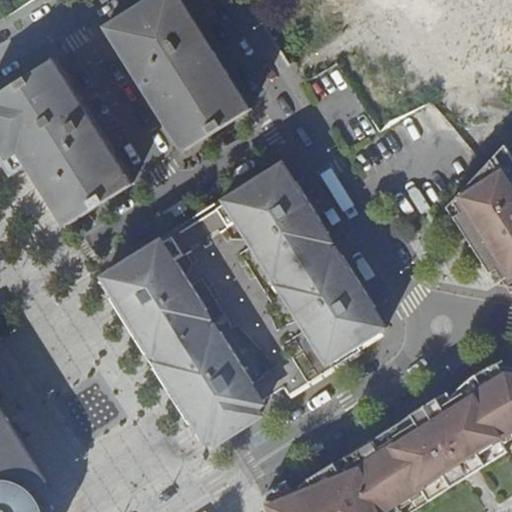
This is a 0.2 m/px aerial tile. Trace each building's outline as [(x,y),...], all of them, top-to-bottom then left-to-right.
[(156,106),(185,151),(204,139),(243,115),(253,109),(212,45),(186,3),(184,0),(148,0),(130,11),(106,27),(146,89),(153,84),(163,101),(156,106)] [(88,125),(95,121),(56,59),(32,73),(0,92),(0,157),(11,175),(28,164),(57,211),(66,226),(80,217),(134,183),(105,137),(98,142),(88,125)] [(153,84),(146,89),(150,96),(156,106),(163,101),(153,84)] [(95,121),(88,125),(98,142),(105,137),(98,126),(95,121)] [(451,207),(457,217),(462,214),(495,267),(487,271),(497,286),(511,276),(511,154),(507,147),(451,207)] [(165,239),(265,397),(283,386),(288,394),(294,390),(311,380),(337,363),(354,353),(360,349),(358,345),(383,330),(370,308),(338,258),(329,244),(324,235),(291,183),(281,166),(165,239)] [(297,179),(291,183),(324,235),(330,231),(297,179)] [(495,267),(462,214),(457,217),(455,220),(465,236),(478,257),(487,271),(495,267)] [(165,239),(99,280),(199,439),(208,433),(213,441),(219,438),(261,411),(256,403),(265,397),(165,239)] [(344,254),(338,258),(370,308),(375,304),(344,254)] [(511,276),(497,286),(498,287),(506,289),(511,289),(511,276)] [(448,392),(453,400),(469,391),(502,445),(511,438),(511,422),(505,410),(500,400),(497,385),(496,373),(501,369),(505,366),(504,361),(485,368),(455,388),(448,392)] [(511,367),(505,366),(501,369),(496,373),(497,385),(500,400),(505,410),(511,422),(511,367)] [(318,473),(311,478),(315,484),(284,498),(292,511),(415,511),(462,483),(456,470),(467,464),(470,471),(477,468),(478,472),(507,453),(502,445),(469,391),(453,400),(448,392),(409,417),(403,421),(407,429),(393,438),(388,430),(361,447),(365,455),(350,464),(347,456),(318,473)] [(0,511),(53,511),(55,509),(41,486),(49,481),(40,469),(31,456),(25,459),(18,447),(24,443),(17,433),(4,411),(0,405),(0,511)] [(24,443),(18,447),(25,459),(31,456),(24,443)] [(467,464),(456,470),(462,483),(470,477),(478,472),(477,468),(470,471),(467,464)] [(292,511),(284,498),(315,484),(311,478),(294,489),(291,481),(270,494),(273,501),(269,504),(272,511),(292,511)]
